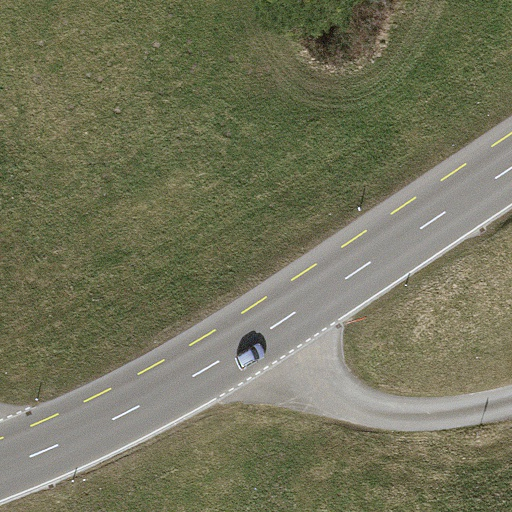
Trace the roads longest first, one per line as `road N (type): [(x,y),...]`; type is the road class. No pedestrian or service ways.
road 1 (secondary): [(0,466),(130,410),(511,178)]
road 2 (track): [(511,401),(401,413),(321,388),(263,335)]
